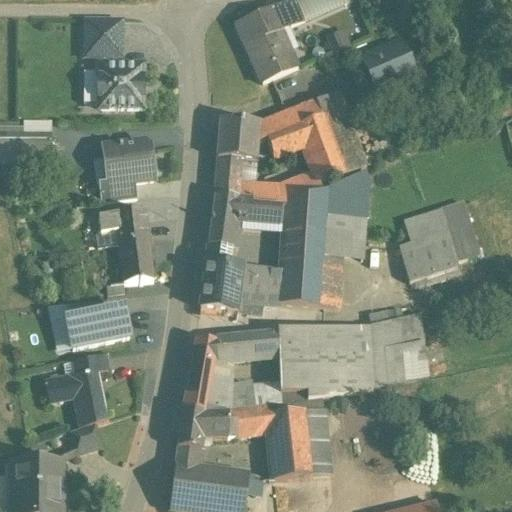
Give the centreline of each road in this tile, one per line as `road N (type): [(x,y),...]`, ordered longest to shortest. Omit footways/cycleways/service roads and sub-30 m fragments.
road 1 (unclassified): [(234,0),(186,9),(199,168),(183,330),(132,511)]
road 2 (track): [(0,11),(186,9),(185,0)]
